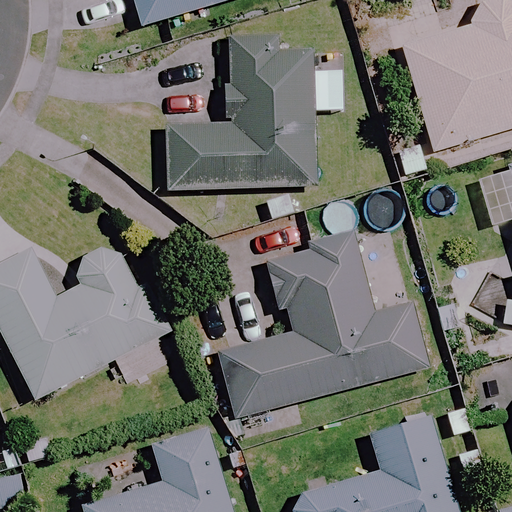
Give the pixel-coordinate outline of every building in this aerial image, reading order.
[(137,0),(145,28),(241,0),(137,0)] [(511,4),(401,36),(436,154),(511,131),(511,4)] [(318,190),(315,57),(264,58),(264,42),(231,43),(233,130),(171,132),(172,194),(318,190)] [(378,322),(356,241),(269,264),(290,339),(220,358),(237,421),(428,370),(413,313),(378,322)] [(60,304),(34,254),(0,271),(0,329),(37,402),(168,335),(122,245),(81,266),(92,287),(60,304)] [(458,511),(432,419),(373,436),(385,477),(296,503),(298,511),(458,511)] [(235,511),(210,429),(154,446),(166,486),(88,509),(88,511),(235,511)] [(0,511),(5,511),(32,507),(26,478),(0,483),(0,511)]
